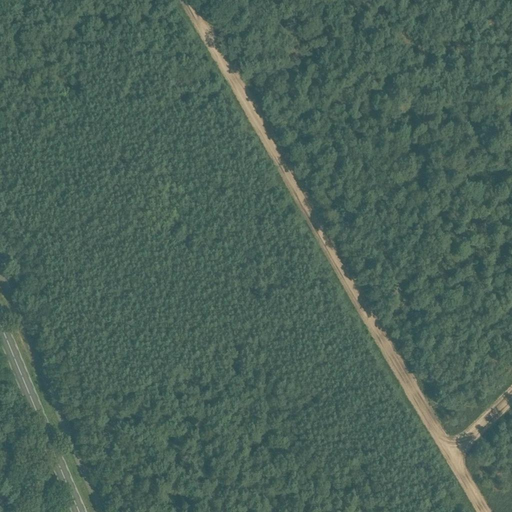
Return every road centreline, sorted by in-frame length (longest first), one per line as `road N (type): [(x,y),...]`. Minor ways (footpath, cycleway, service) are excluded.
road 1 (track): [(186,0),(484,511)]
road 2 (primary): [(78,511),(0,325)]
